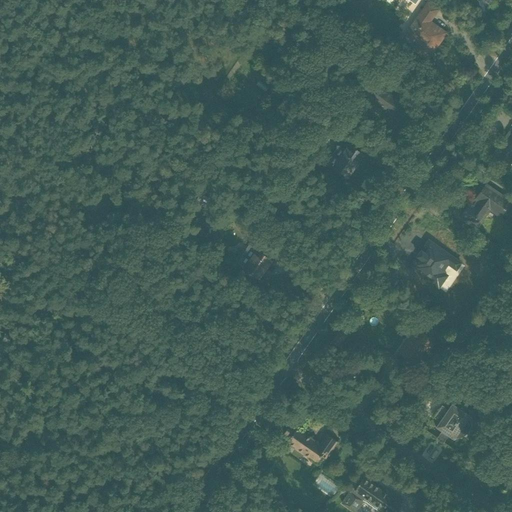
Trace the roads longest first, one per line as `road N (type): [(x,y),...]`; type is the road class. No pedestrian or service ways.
road 1 (residential): [(511,42),(285,363)]
road 2 (residential): [(503,511),(285,363)]
road 3 (residential): [(285,363),(182,511)]
